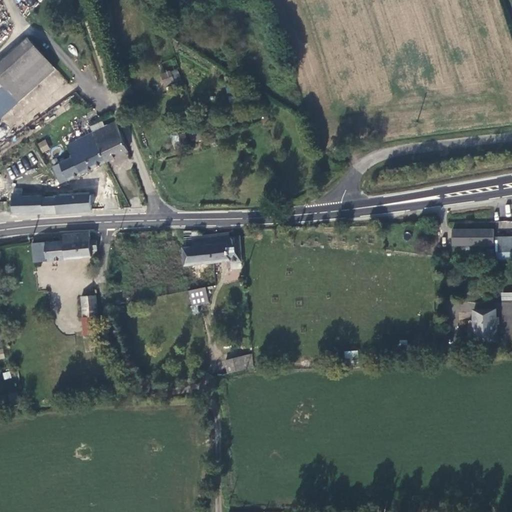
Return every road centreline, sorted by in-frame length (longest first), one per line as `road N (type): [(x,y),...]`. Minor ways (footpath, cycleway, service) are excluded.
road 1 (track): [(217,511),(212,394),(197,382),(142,384),(115,344),(101,293),(105,221)]
road 2 (secondary): [(0,229),(340,210)]
road 3 (track): [(155,219),(89,0)]
road 4 (residential): [(340,210),(348,181),(391,151),(511,137)]
